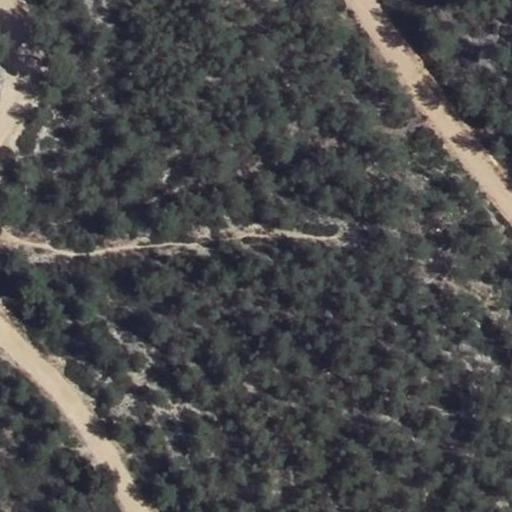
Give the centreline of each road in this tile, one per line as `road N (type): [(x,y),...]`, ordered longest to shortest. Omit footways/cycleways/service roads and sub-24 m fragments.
road 1 (track): [(511,194),(362,0)]
road 2 (track): [(0,331),(106,447),(136,511)]
road 3 (track): [(1,0),(18,91),(0,123)]
